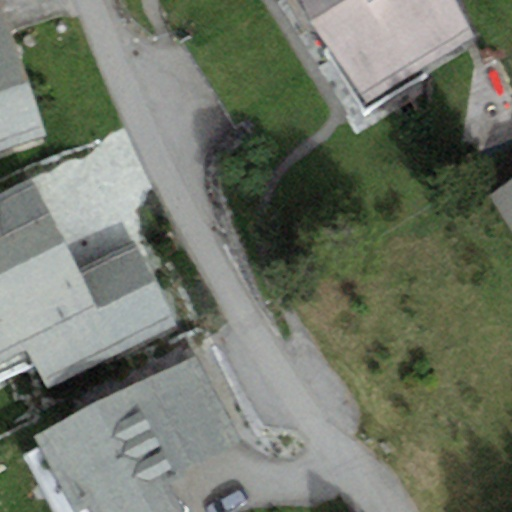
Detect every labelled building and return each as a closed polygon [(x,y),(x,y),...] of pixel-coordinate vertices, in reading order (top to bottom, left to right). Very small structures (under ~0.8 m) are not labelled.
[(2,0),(0,0),(0,158),(48,143),(2,0)] [(298,0),(308,22),(366,104),(474,38),(455,0),(298,0)] [(511,178),(487,195),(511,233),(511,178)] [(31,179),(0,194),(0,361),(24,349),(46,392),(177,326),(134,241),(77,269),(31,179)] [(248,442),(198,349),(34,436),(40,448),(23,457),(52,511),(186,511),(171,482),(248,442)]
